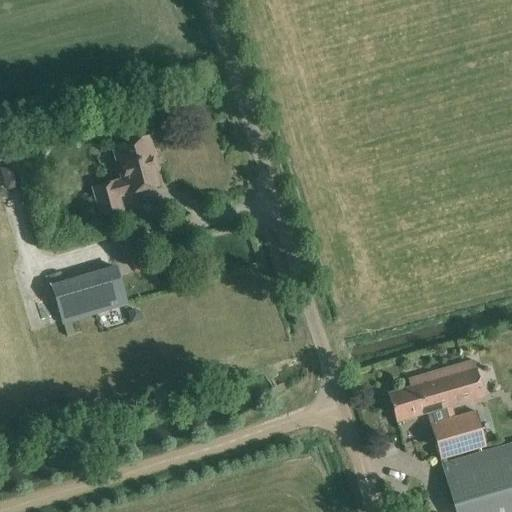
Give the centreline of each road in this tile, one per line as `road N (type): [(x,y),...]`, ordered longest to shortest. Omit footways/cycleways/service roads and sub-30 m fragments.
road 1 (unclassified): [(339,407),(209,0)]
road 2 (unclassified): [(0,509),(339,407)]
